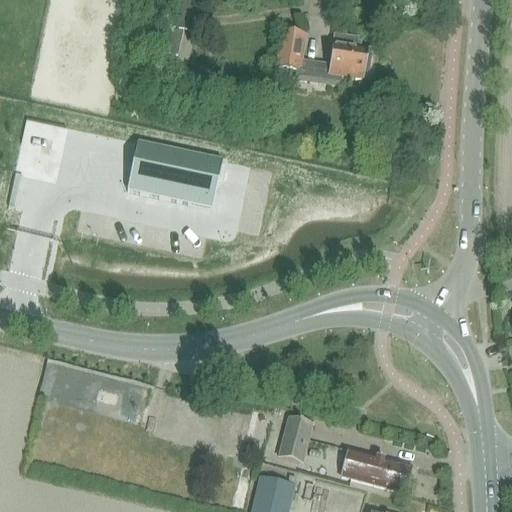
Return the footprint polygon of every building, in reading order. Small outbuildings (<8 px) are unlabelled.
[(169,0),(163,30),(183,35),(190,0),(169,0)] [(171,34),(163,32),(157,56),(177,60),(182,37),(171,34)] [(280,34),(274,72),(287,74),(300,75),(341,81),(366,84),(366,83),(370,83),(371,73),(367,71),(369,54),(359,53),(360,42),(335,39),(331,68),(303,64),(307,37),(280,34)] [(138,148),(128,193),(127,193),(127,195),(211,213),(212,211),(211,211),(220,166),(221,166),(222,164),(137,146),(137,148),(138,148)] [(120,396),(97,391),(94,403),(116,409),(120,396)] [(128,407),(119,440),(133,443),(133,446),(156,452),(156,449),(165,451),(161,466),(188,473),(196,443),(179,439),(183,421),(128,407)] [(303,469),(313,428),(288,421),(277,462),(303,469)] [(349,452),(342,476),(341,482),(405,499),(406,494),(413,469),(349,452)] [(290,511),(296,489),(259,480),(251,511),(290,511)]
